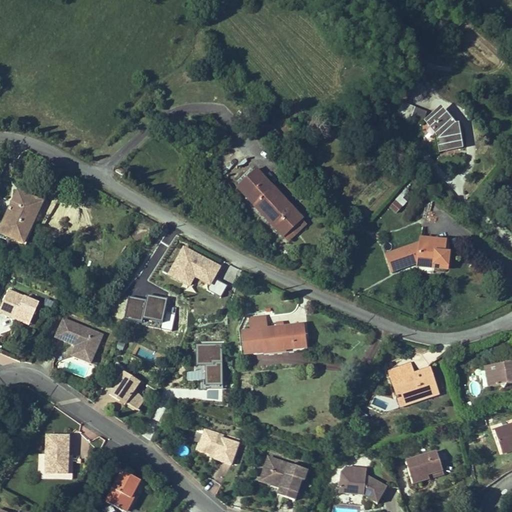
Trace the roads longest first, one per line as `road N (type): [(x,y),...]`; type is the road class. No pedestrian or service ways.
road 1 (residential): [(96,182),(228,253),(409,332),(450,345),(511,317)]
road 2 (residential): [(218,511),(36,374),(0,374)]
road 3 (residential): [(96,182),(166,113),(205,106),(256,157)]
